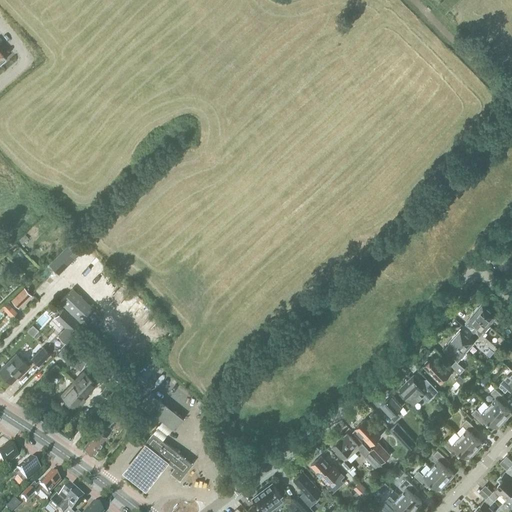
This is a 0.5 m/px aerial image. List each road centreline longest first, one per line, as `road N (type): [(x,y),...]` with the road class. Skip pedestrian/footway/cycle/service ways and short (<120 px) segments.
road 1 (unclassified): [(208,511),(371,387),(474,265)]
road 2 (tertiary): [(140,511),(0,411)]
